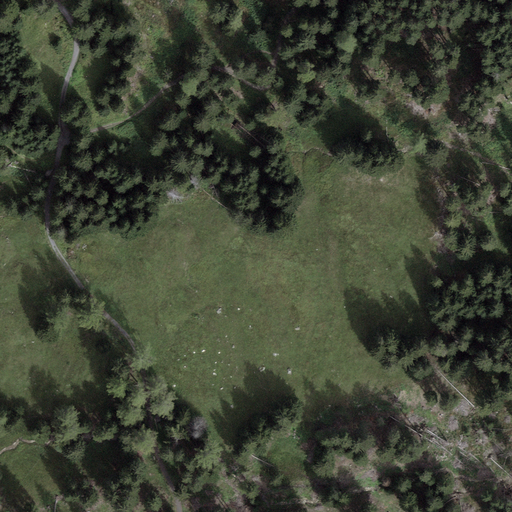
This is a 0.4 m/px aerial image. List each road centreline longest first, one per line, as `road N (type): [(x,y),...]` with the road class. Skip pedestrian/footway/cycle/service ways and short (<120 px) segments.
road 1 (track): [(59,151),(47,216),(55,246),(120,324),(178,511)]
road 2 (track): [(52,0),(77,43),(59,151)]
